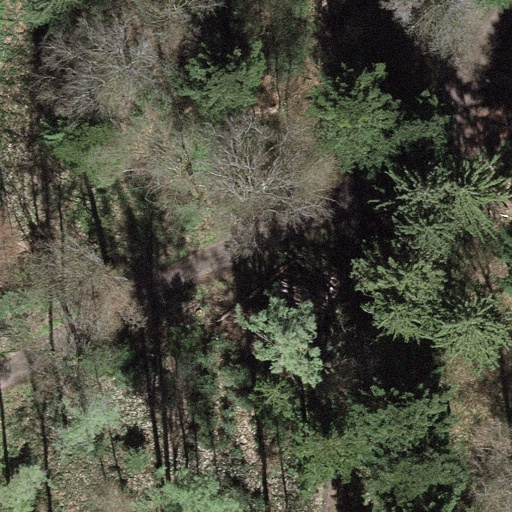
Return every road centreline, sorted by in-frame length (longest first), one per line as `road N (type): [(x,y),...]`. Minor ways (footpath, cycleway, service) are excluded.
road 1 (track): [(0,370),(511,125)]
road 2 (track): [(316,511),(349,360),(421,171),(507,0)]
